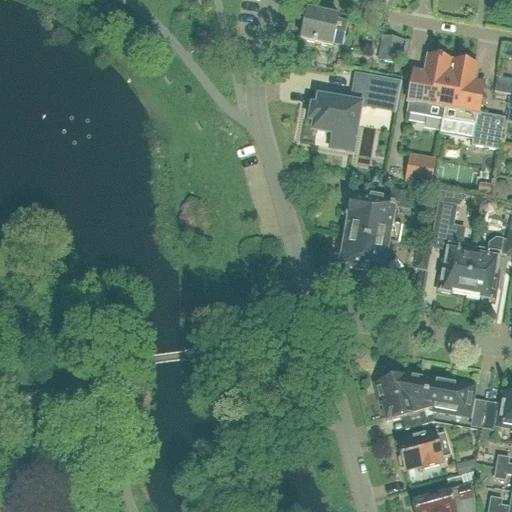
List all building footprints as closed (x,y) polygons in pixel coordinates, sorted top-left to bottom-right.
[(300,43),(331,49),(334,33),(344,35),(347,23),(337,21),(337,20),(307,13),(304,25),(301,28),(299,35),(301,38),(300,43)] [(382,38),(378,62),(398,66),(402,41),(382,38)] [(406,116),(441,122),(452,65),(441,63),(441,62),(437,62),(436,62),(428,61),(426,75),(413,73),(406,116)] [(452,65),(441,122),(474,128),(471,148),(498,153),(504,121),(478,116),(483,86),(475,84),(477,70),(475,70),(476,69),(468,68),(466,65),(456,63),(453,65),(452,65)] [(312,109),(310,124),(314,124),(313,134),(332,137),(330,150),(353,153),(361,109),(396,115),(402,85),(355,77),(350,106),(318,100),(317,110),(312,109)] [(511,83),(511,82),(496,80),(494,94),(510,97),(511,83)] [(430,190),(435,163),(409,158),(407,173),(404,185),(430,190)] [(347,219),(344,237),(392,245),(392,246),(396,247),(400,229),(392,227),(395,209),(408,211),(410,194),(390,190),(389,202),(364,198),(363,203),(347,201),(344,218),(347,219)] [(437,205),(429,252),(446,255),(440,285),(438,284),(437,293),(439,293),(438,294),(440,295),(439,296),(448,298),(448,296),(450,296),(463,299),(472,251),(460,249),(464,232),(452,229),(456,209),(450,208),(452,196),(440,193),(437,205)] [(511,236),(507,235),(505,242),(503,258),(511,259),(511,236)] [(392,245),(344,237),(340,260),(345,261),(342,273),(382,280),(386,261),(389,261),(392,245)] [(472,251),(463,299),(480,302),(481,302),(481,304),(490,306),(490,304),(491,304),(491,303),(493,303),(494,295),(492,294),(498,261),(499,257),(503,258),(505,242),(496,240),(488,245),(487,254),(472,251)] [(415,272),(425,274),(430,252),(418,250),(415,272)] [(403,379),(387,383),(386,382),(386,381),(385,380),(384,380),(382,379),(380,379),(379,379),(378,380),(376,381),(376,382),(375,383),(375,384),(375,386),(381,407),(380,408),(385,426),(411,418),(411,419),(428,414),(430,415),(423,388),(419,382),(419,381),(403,379)] [(455,387),(419,381),(419,382),(423,388),(430,415),(431,415),(434,426),(466,430),(473,390),(455,387)] [(511,397),(502,395),(495,431),(508,433),(507,436),(511,436),(511,440),(511,445),(511,444),(511,397)] [(486,406),(476,404),(474,412),(484,414),(486,406)] [(497,408),(486,406),(484,414),(485,414),(482,431),(492,433),(497,408)] [(406,444),(406,445),(396,448),(403,473),(423,468),(424,471),(440,467),(443,465),(442,461),(450,459),(444,436),(437,438),(436,436),(406,444)] [(497,460),(495,470),(511,473),(511,467),(507,467),(508,462),(497,460)] [(454,467),(457,479),(473,475),(475,461),(454,467)] [(511,473),(495,470),(493,481),(504,483),(505,477),(511,479),(511,487),(511,494),(511,473)] [(424,500),(412,503),(414,511),(461,511),(459,503),(460,503),(460,502),(467,500),(468,504),(479,500),(475,486),(456,491),(456,490),(450,492),(449,491),(441,493),(441,492),(423,497),(424,500)] [(511,511),(511,494),(508,509),(500,508),(501,503),(490,501),(487,511),(511,511)]
